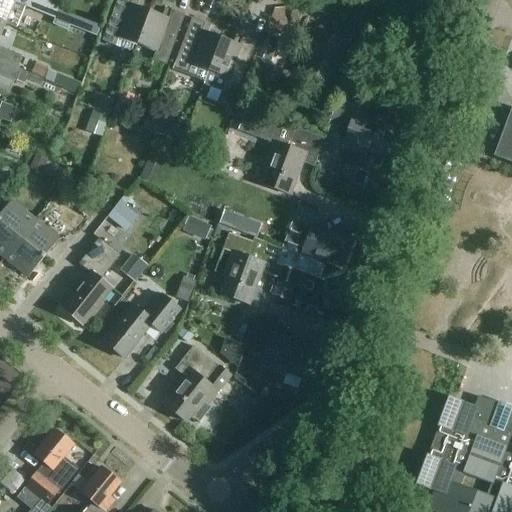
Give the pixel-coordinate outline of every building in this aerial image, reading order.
[(0,0),(0,23),(5,25),(15,29),(16,29),(25,7),(54,19),(59,8),(59,7),(53,5),(40,0),(20,0),(19,4),(14,2),(7,0),(0,0)] [(118,39),(137,46),(149,12),(137,7),(139,0),(117,0),(102,42),(115,47),(118,39)] [(149,12),(137,46),(155,53),(152,60),(166,66),(184,16),(165,9),(162,17),(149,12)] [(173,68),(187,73),(185,76),(204,83),(208,72),(221,38),(208,34),(211,26),(192,18),(173,68)] [(354,57),(364,30),(336,19),(329,37),(316,32),(307,56),(312,58),(305,75),(330,84),(342,52),(354,57)] [(221,38),(208,72),(227,79),(224,87),(238,92),(256,42),(236,35),(234,43),(221,38)] [(0,48),(0,60),(17,68),(17,67),(22,57),(0,48)] [(17,81),(21,71),(17,69),(17,68),(0,60),(0,76),(16,83),(17,81)] [(36,63),(31,74),(43,80),(48,68),(36,63)] [(48,70),(44,81),(53,84),(57,74),(48,70)] [(120,92),(113,110),(127,115),(133,97),(120,92)] [(98,95),(89,120),(106,125),(114,101),(98,95)] [(385,157),(394,130),(363,119),(367,107),(338,96),(328,125),(346,132),(341,147),(366,156),(367,151),(385,157)] [(511,107),(511,108),(493,157),(511,164),(511,107)] [(323,140),(295,129),(271,120),(265,135),(277,139),(276,143),(266,168),(271,170),(264,187),(289,196),(302,163),(313,167),(323,140)] [(181,142),(185,131),(169,125),(165,137),(181,142)] [(200,139),(185,134),(182,142),(197,147),(200,139)] [(35,156),(30,167),(42,172),(47,160),(35,156)] [(318,169),(314,181),(323,184),(327,172),(318,169)] [(85,196),(77,206),(90,216),(98,207),(85,196)] [(12,201),(0,215),(0,223),(20,239),(35,220),(12,201)] [(234,208),(225,205),(222,214),(231,217),(234,208)] [(287,236),(282,249),(302,256),(325,264),(326,262),(344,268),(344,266),(353,241),(321,230),(317,229),(322,215),(297,207),(287,236)] [(112,222),(126,232),(134,221),(121,211),(112,222)] [(35,220),(20,239),(44,259),(59,239),(35,220)] [(199,222),(193,237),(204,242),(205,240),(208,241),(212,231),(209,230),(211,227),(199,222)] [(0,255),(4,259),(20,239),(0,223),(0,255)] [(253,238),(251,241),(225,232),(220,245),(234,250),(224,275),(229,277),(223,294),(248,304),(260,272),(272,277),(282,249),(253,238)] [(20,239),(4,259),(28,278),(44,259),(20,239)] [(101,280),(120,256),(99,239),(79,264),(91,274),(62,310),(83,326),(112,289),(101,280)] [(140,260),(126,276),(134,283),(148,266),(140,260)] [(274,291),(273,296),(283,299),(287,301),(293,287),(278,281),(276,286),(274,291)] [(187,302),(192,289),(181,285),(176,299),(187,302)] [(130,307),(137,292),(124,286),(117,301),(130,307)] [(161,333),(180,310),(169,302),(161,294),(153,303),(144,315),(133,305),(103,342),(124,359),(151,325),(161,333)] [(255,318),(245,346),(265,353),(259,367),(285,377),(283,385),(292,388),(298,390),(302,378),(311,351),(280,340),(284,328),(277,326),(258,319),(255,318)] [(178,335),(188,343),(193,335),(184,328),(178,335)] [(225,339),(219,354),(236,369),(239,362),(245,346),(225,339)] [(229,376),(194,347),(179,366),(188,374),(163,405),(184,422),(190,416),(203,427),(216,410),(207,403),(229,376)] [(440,429),(428,456),(427,456),(415,485),(434,493),(427,510),(432,511),(511,511),(511,411),(509,416),(496,411),(495,410),(497,406),(478,398),(474,408),(455,401),(449,399),(439,429),(440,429)] [(265,419),(272,414),(264,400),(256,405),(265,419)] [(77,471),(70,465),(63,460),(75,446),(54,428),(32,455),(44,464),(25,488),(26,488),(47,505),(58,491),(60,492),(77,471)] [(107,511),(115,503),(111,499),(121,483),(102,467),(81,492),(93,503),(85,511),(107,511)] [(2,471),(0,474),(0,483),(11,491),(18,481),(2,471)] [(78,475),(70,485),(75,489),(83,480),(78,475)] [(30,511),(47,511),(50,508),(47,505),(26,488),(17,499),(32,511),(30,511)]
